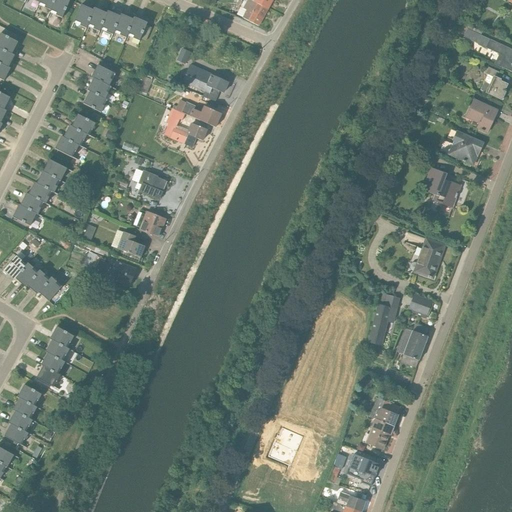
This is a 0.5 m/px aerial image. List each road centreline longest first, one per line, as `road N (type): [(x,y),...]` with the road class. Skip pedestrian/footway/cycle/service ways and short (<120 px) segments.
road 1 (residential): [(466,0),(361,197),(219,511)]
road 2 (unclassified): [(53,511),(182,211),(270,42)]
road 3 (residential): [(374,511),(511,149)]
road 4 (residential): [(0,190),(64,60)]
